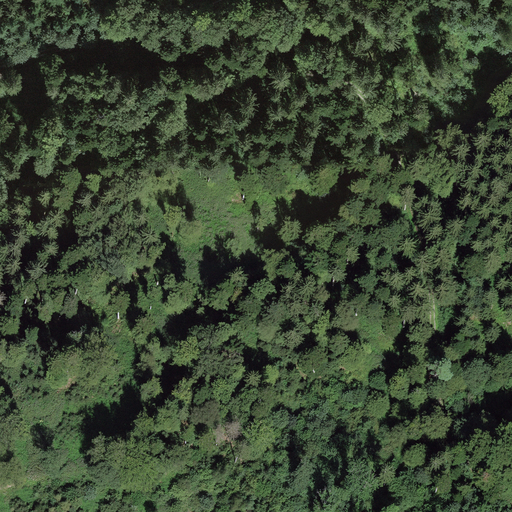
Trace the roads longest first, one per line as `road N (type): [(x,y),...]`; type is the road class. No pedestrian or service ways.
road 1 (track): [(0,74),(128,85),(288,67),(354,85),(382,117),(424,235),(439,417),(511,511)]
road 2 (track): [(0,63),(225,0)]
